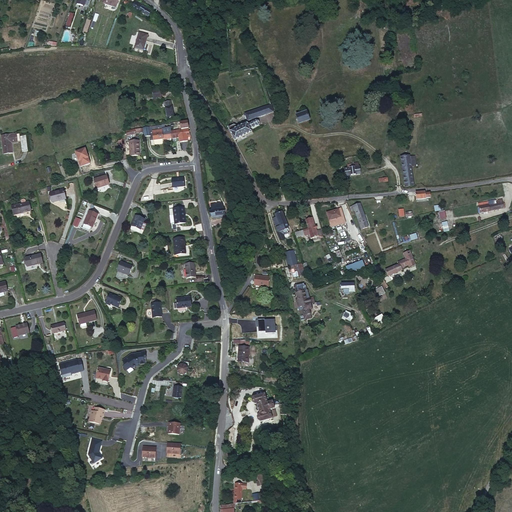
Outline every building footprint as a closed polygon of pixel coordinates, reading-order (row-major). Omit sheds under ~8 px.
[(135,2),(130,9),(138,13),(138,12),(147,17),(149,13),(141,8),(142,6),(135,2)] [(138,33),(133,49),(142,51),(147,36),(138,33)] [(167,109),(168,120),(175,119),(174,108),(173,108),(173,103),(167,104),(167,109)] [(244,115),(246,121),(273,112),(271,106),(244,115)] [(296,116),(299,124),(307,121),(305,113),(296,116)] [(233,125),(227,129),(233,141),(244,135),(250,132),(249,131),(256,126),(258,125),(258,124),(258,123),(257,122),(256,123),(247,127),(246,125),(236,129),(233,125)] [(171,136),(172,140),(178,139),(178,144),(187,143),(187,137),(189,136),(188,129),(181,130),(176,130),(170,131),(171,136)] [(163,141),(172,140),(171,136),(170,131),(162,133),(163,141)] [(140,132),(126,136),(127,141),(135,139),(135,137),(141,136),(140,132)] [(163,141),(162,133),(149,135),(150,139),(152,139),(152,142),(163,141)] [(2,155),(12,154),(11,145),(16,145),(15,136),(1,137),(2,155)] [(139,145),(129,146),(130,160),(140,159),(139,145)] [(75,156),(79,170),(88,167),(85,157),(84,157),(83,153),(75,156)] [(417,167),(416,159),(410,160),(410,157),(401,158),(404,187),(413,186),(411,167),(417,167)] [(348,176),(361,174),(360,162),(356,162),(356,165),(351,165),(351,168),(347,169),(348,176)] [(95,191),(109,187),(107,178),(93,182),(95,191)] [(173,181),(174,190),(187,188),(186,179),(173,181)] [(64,192),(51,195),(53,205),(66,202),(64,192)] [(31,210),(29,201),(17,204),(12,206),(14,214),(19,213),(31,210)] [(504,209),(504,207),(503,204),(503,201),(480,206),(481,214),(504,209)] [(210,217),(213,216),(224,213),(221,203),(211,205),(213,210),(209,211),(210,217)] [(360,223),(367,221),(362,205),(352,207),(353,213),(356,212),(360,223)] [(336,210),(325,214),(328,222),(339,218),(336,210)] [(173,227),(173,228),(184,227),(182,211),(171,212),(172,219),(173,227)] [(439,212),(440,220),(447,219),(445,211),(439,212)] [(88,213),(83,226),(91,229),(92,229),(97,216),(88,213)] [(230,215),(225,217),(224,217),(226,224),(233,222),(230,215)] [(275,237),(277,243),(281,242),(281,239),(283,239),(283,237),(287,237),(286,235),(287,234),(283,217),(282,217),(282,215),(277,216),(278,218),(276,218),(277,221),(275,222),(276,224),(274,224),(275,232),(276,237),(275,237)] [(78,228),(81,220),(76,218),(73,226),(78,228)] [(141,232),(143,225),(145,221),(137,218),(134,228),(137,230),(141,232)] [(309,240),(316,238),(311,220),(304,222),(306,229),(302,230),(303,233),(307,232),(309,240)] [(367,221),(360,223),(362,231),(369,230),(367,221)] [(441,223),(444,233),(450,232),(447,222),(441,223)] [(409,236),(411,242),(418,239),(416,233),(409,236)] [(501,237),(495,241),(498,248),(505,244),(501,237)] [(173,242),(174,258),(184,256),(183,241),(173,242)] [(340,251),(333,252),(335,259),(341,258),(340,251)] [(398,263),(399,266),(401,268),(409,265),(410,267),(416,264),(410,251),(404,254),(407,259),(398,263)] [(281,255),(284,268),(296,266),(292,252),(281,255)] [(41,256),(27,260),(28,268),(43,264),(41,256)] [(120,264),(116,272),(129,278),(132,269),(120,264)] [(401,270),(401,268),(399,266),(387,271),(389,276),(401,270)] [(195,281),(194,267),(185,268),(186,282),(195,281)] [(268,278),(253,278),(252,286),(267,287),(268,278)] [(298,286),(290,289),(295,302),(296,302),(297,301),(299,307),(302,306),(301,304),(304,303),(302,300),(306,299),(304,294),(301,295),(298,286)] [(383,289),(376,292),(379,298),(386,296),(383,289)] [(113,296),(109,304),(120,309),(124,301),(113,296)] [(178,311),(178,312),(194,311),(193,300),(178,301),(178,307),(178,311)] [(160,304),(151,304),(152,318),(161,317),(160,304)] [(79,326),(97,322),(95,313),(77,317),(79,326)] [(275,318),(255,320),(256,327),(260,327),(260,332),(265,331),(265,334),(276,333),(275,318)] [(52,334),(65,331),(64,323),(51,326),(52,334)] [(17,326),(19,337),(30,334),(28,324),(17,326)] [(248,364),(249,350),(240,349),(239,363),(248,364)] [(131,357),(122,362),(125,365),(124,366),(123,369),(126,372),(131,368),(132,369),(133,369),(136,367),(138,367),(138,366),(144,365),(146,362),(145,353),(141,354),(134,355),(134,357),(132,357),(131,357)] [(84,371),(81,359),(78,360),(78,359),(58,364),(62,376),(71,373),(72,375),(84,371)] [(179,366),(177,376),(187,379),(189,369),(179,366)] [(113,373),(101,369),(98,380),(105,382),(104,383),(110,384),(113,373)] [(183,387),(175,386),(173,396),(177,398),(182,398),(183,387)] [(264,395),(254,398),(253,399),(252,399),(252,401),(252,403),(253,404),(254,405),(257,405),(260,416),(258,416),(257,417),(257,418),(257,420),(258,421),(259,422),(261,423),(271,420),(269,413),(268,413),(268,412),(268,411),(273,409),(272,402),(266,404),(265,404),(265,403),(265,402),(266,402),(264,395)] [(104,419),(105,412),(96,410),(95,414),(93,413),(90,424),(100,426),(101,426),(102,423),(101,422),(102,419),(103,419),(104,419)] [(180,424),(168,423),(167,435),(179,436),(180,424)] [(102,442),(92,439),(88,454),(94,465),(103,459),(99,454),(102,442)] [(179,455),(180,445),(166,443),(165,454),(179,455)] [(155,459),(156,448),(142,447),(141,457),(155,459)] [(263,485),(267,483),(264,479),(266,477),(263,472),(255,476),(259,482),(261,481),(263,485)] [(233,485),(233,505),(238,504),(237,501),(240,501),(239,490),(245,490),(245,485),(233,485)]
